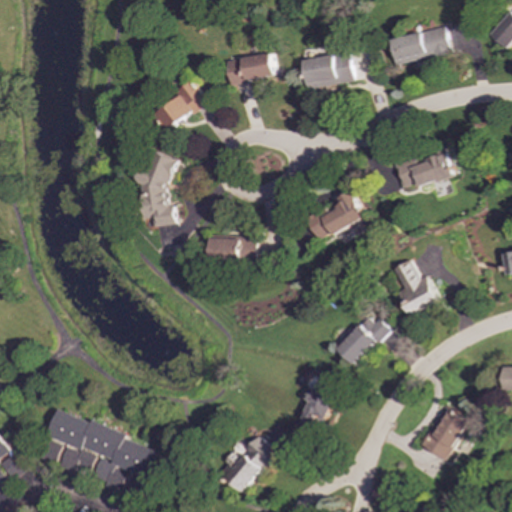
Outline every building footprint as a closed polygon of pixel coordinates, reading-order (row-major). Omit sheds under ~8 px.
[(511,49),(511,17),(496,35),(511,49)] [(392,40),(398,65),(453,52),(447,26),(392,40)] [(279,76),(275,53),(230,61),(234,85),(279,76)] [(307,60),(311,89),(357,81),(353,53),(307,60)] [(186,93),(159,115),(173,132),(211,101),(194,79),(182,89),(186,93)] [(179,160),(154,151),(141,185),(145,219),(155,218),(156,227),(179,224),(177,207),(170,204),(168,190),(179,160)] [(457,176),(450,154),(421,163),(419,156),(398,163),(406,188),(420,184),(421,187),(457,176)] [(344,203),(312,221),(322,240),(335,233),(336,236),(369,218),(355,191),(342,198),(344,203)] [(214,237),(213,264),(260,265),(261,238),(214,237)] [(443,300),(430,276),(423,279),(413,260),(397,268),(407,288),(402,291),(414,315),(443,300)] [(341,349),(358,365),(392,329),(374,313),(341,349)] [(312,401),(301,427),(322,436),(338,394),(335,393),(339,383),(322,377),(312,401)] [(424,445),(449,461),(473,421),(449,406),(424,445)] [(163,450),(129,439),(131,432),(61,410),(52,439),(69,444),(62,466),(94,476),(107,480),(106,486),(123,491),(130,471),(154,478),(163,450)] [(0,463),(15,453),(0,430),(0,490),(11,483),(0,465),(0,463)] [(249,493),(280,452),(262,437),(241,464),(235,459),(224,473),(249,493)] [(29,471),(16,453),(3,463),(15,480),(29,471)]
